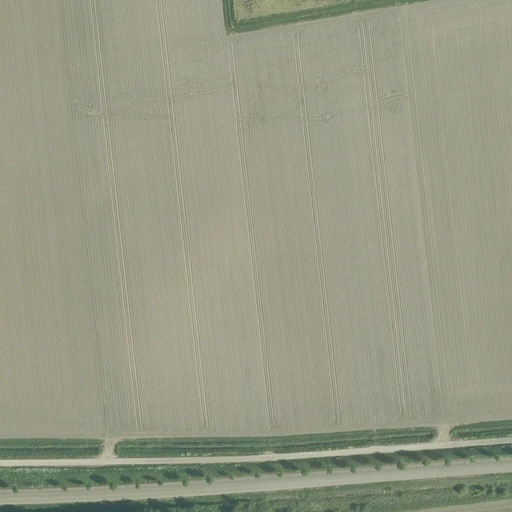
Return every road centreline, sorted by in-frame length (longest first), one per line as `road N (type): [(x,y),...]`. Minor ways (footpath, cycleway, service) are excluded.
road 1 (tertiary): [(0,494),(511,465)]
road 2 (unclassified): [(0,461),(271,458),(511,440)]
